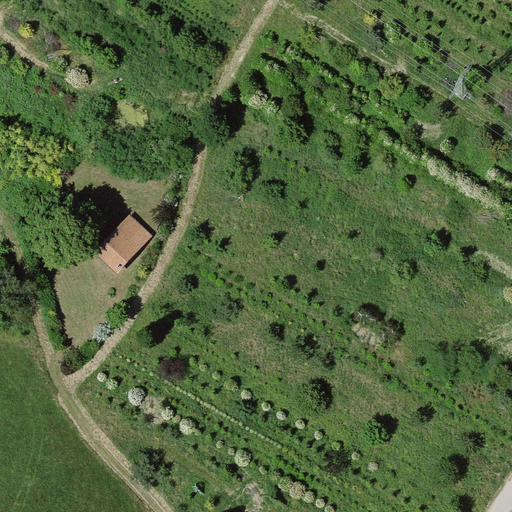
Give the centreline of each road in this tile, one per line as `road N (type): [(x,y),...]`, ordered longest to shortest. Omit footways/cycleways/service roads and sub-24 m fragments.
road 1 (track): [(271,0),(189,142),(171,238),(85,381)]
road 2 (track): [(0,196),(99,417),(162,511)]
road 3 (track): [(511,136),(277,0)]
road 4 (track): [(266,511),(193,460),(99,417)]
road 5 (track): [(81,0),(204,76),(228,74)]
